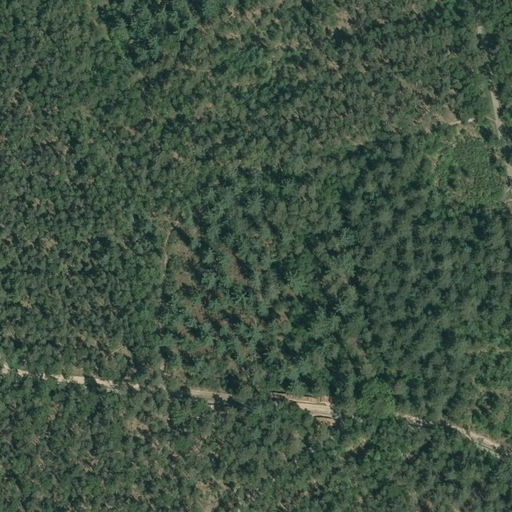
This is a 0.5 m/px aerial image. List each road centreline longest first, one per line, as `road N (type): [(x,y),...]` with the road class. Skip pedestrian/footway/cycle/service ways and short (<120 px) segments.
road 1 (track): [(511,455),(397,419),(0,372)]
road 2 (track): [(472,0),(511,180)]
road 3 (track): [(234,511),(356,413)]
